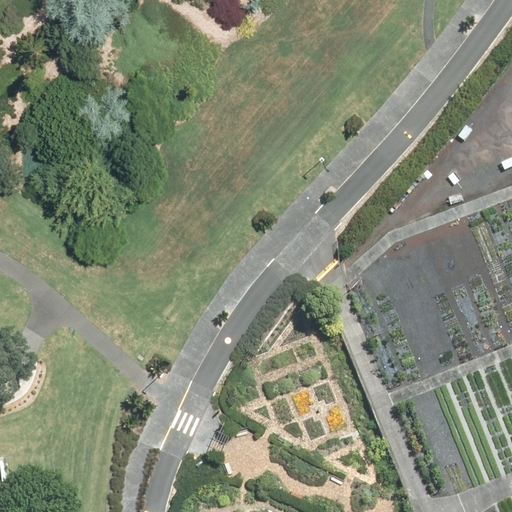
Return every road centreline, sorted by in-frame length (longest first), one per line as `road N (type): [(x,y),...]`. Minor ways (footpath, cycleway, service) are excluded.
road 1 (residential): [(148,511),(165,438),(212,354),(278,264),(434,90),(499,0)]
road 2 (track): [(511,351),(382,404),(337,291)]
road 3 (track): [(391,238),(511,191)]
